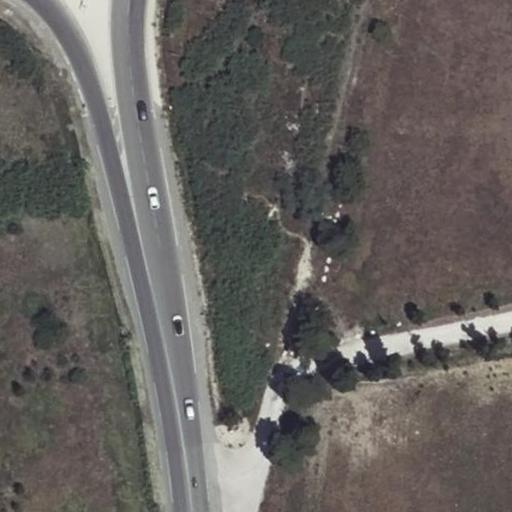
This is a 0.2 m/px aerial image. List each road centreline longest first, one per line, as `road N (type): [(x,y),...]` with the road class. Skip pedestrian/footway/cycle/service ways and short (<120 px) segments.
road 1 (primary): [(42,0),(85,75),(182,406)]
road 2 (primary): [(182,406),(174,314),(119,56),(124,0)]
